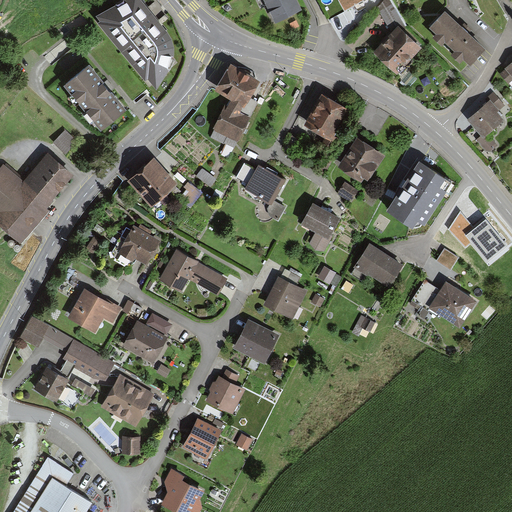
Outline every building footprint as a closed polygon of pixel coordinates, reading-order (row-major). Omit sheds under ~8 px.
[(140,0),(120,0),(90,18),(152,91),(172,62),(173,48),(168,34),(140,0)] [(299,7),(295,0),(266,0),(276,19),(299,7)] [(444,14),(430,29),(469,66),(483,52),(444,14)] [(401,29),(377,58),(401,77),(425,48),(401,29)] [(88,67),(65,86),(101,130),(124,112),(88,67)] [(259,83),(233,67),(221,88),(233,95),(215,127),(237,140),(251,115),(243,111),(259,83)] [(511,67),(503,75),(511,85),(511,67)] [(348,106),(323,92),(306,121),(331,135),(348,106)] [(493,104),(470,121),(483,139),(479,142),(486,152),(493,147),(486,137),(506,121),(493,104)] [(389,153),(362,135),(343,165),(370,182),(389,153)] [(303,144),(292,138),(285,151),(295,157),(303,144)] [(154,154),(127,177),(151,204),(178,180),(154,154)] [(75,176),(49,155),(26,184),(4,167),(0,172),(0,230),(3,228),(21,242),(75,176)] [(450,182),(419,162),(388,209),(420,230),(450,182)] [(259,175),(244,166),(235,180),(248,187),(245,193),(269,207),(270,217),(279,222),(287,209),(274,202),(286,182),(262,169),(259,175)] [(217,177),(202,167),(196,175),(211,186),(217,177)] [(203,192),(188,180),(183,186),(186,188),(179,198),(191,207),(203,192)] [(358,193),(346,185),(339,195),(351,203),(358,193)] [(342,222),(315,207),(303,227),(316,235),(311,245),(325,253),(342,222)] [(135,266),(138,260),(150,268),(161,248),(127,229),(115,252),(116,260),(129,268),(135,266)] [(405,269),(371,247),(356,270),(391,291),(405,269)] [(228,281),(179,255),(164,282),(184,292),(190,281),(219,296),(228,281)] [(334,275),(325,269),(319,278),(329,284),(334,275)] [(305,291),(280,280),(267,307),(293,319),(305,291)] [(441,294),(425,283),(411,305),(419,310),(423,304),(461,328),(478,302),(448,283),(441,294)] [(123,309),(85,290),(70,319),(97,332),(103,320),(114,326),(123,309)] [(325,301),(316,297),(313,305),(322,309),(325,301)] [(141,310),(131,304),(126,313),(137,318),(141,310)] [(377,325),(360,317),(353,333),(361,337),(365,329),(373,333),(377,325)] [(67,354),(64,359),(105,382),(115,365),(75,342),(50,328),(34,319),(22,340),(39,350),(44,342),(67,354)] [(278,338),(250,325),(238,350),(265,364),(278,338)] [(169,347),(137,329),(127,347),(159,365),(169,347)] [(71,382),(48,369),(36,391),(59,404),(71,382)] [(155,399),(120,378),(103,407),(138,427),(155,399)] [(244,393),(219,380),(208,401),(232,414),(244,393)] [(94,392),(78,383),(74,390),(91,398),(94,392)] [(223,433),(199,421),(184,450),(209,462),(223,433)] [(254,442),(243,436),(238,447),(249,453),(254,442)] [(141,440),(124,439),(123,455),(140,456),(141,440)] [(75,472),(48,456),(13,511),(86,511),(92,503),(66,487),(75,472)] [(188,478),(172,469),(165,483),(169,495),(163,506),(174,511),(200,511),(202,508),(199,503),(204,492),(186,483),(188,478)]
